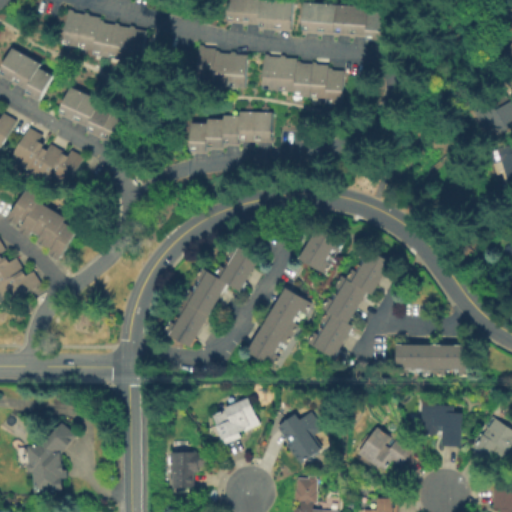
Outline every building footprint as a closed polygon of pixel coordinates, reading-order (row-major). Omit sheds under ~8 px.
[(275,0),(291,1),(288,31),(280,30),(279,32),(277,32),(274,32),(274,30),(264,29),(263,31),(258,31),(259,27),(257,27),(257,24),(249,24),(246,25),(242,26),(243,23),(233,22),(231,24),(227,24),(227,20),(224,20),(224,16),(223,15),(223,11),(222,11),(224,0),(275,0)] [(298,26),(298,21),(301,2),(367,7),(367,11),(390,13),(389,37),(374,36),(373,39),(369,44),(365,43),(365,39),(364,39),(364,36),(355,36),(352,38),(349,38),(349,36),(339,35),(337,37),(334,37),(334,35),(323,34),(321,36),(318,36),(317,33),(307,33),(305,34),(302,35),(302,30),(300,30),(300,26),(298,26)] [(60,31),(68,9),(72,9),(73,12),(83,13),(83,12),(88,12),(89,15),(100,17),(100,19),(103,19),(105,22),(114,24),(114,22),(118,23),(120,26),(129,27),(130,25),(135,26),(135,28),(146,30),(139,63),(129,62),(130,58),(121,57),(120,59),(113,57),(114,53),(108,52),(106,58),(96,56),(96,51),(84,49),(59,43),(60,32),(60,31)] [(511,65),(503,62),(511,40),(511,65)] [(199,44),(204,45),(205,47),(216,48),(216,50),(219,50),(220,52),(230,53),(231,51),(235,51),(236,53),(248,54),(244,88),(215,86),(215,81),(205,80),(205,76),(193,75),(199,44)] [(49,74),(34,101),(23,95),(25,91),(14,84),(16,81),(10,78),(7,82),(0,77),(0,61),(9,47),(38,63),(36,66),(49,74)] [(259,85),(259,77),(265,54),(268,54),(270,56),(280,57),(280,55),(285,55),(286,57),(297,58),(297,61),(300,61),(301,63),(312,63),(312,61),(316,62),(317,64),(329,65),(329,67),(332,67),(333,69),(344,70),(341,103),(324,102),(324,99),(292,96),(292,92),(260,89),(261,85),(259,85)] [(123,116),(110,142),(103,138),(105,134),(99,131),(96,136),(85,130),(86,127),(72,122),(74,117),(70,114),(68,119),(58,115),(59,111),(55,108),(67,85),(95,99),(93,102),(123,116)] [(511,129),(492,139),(477,111),(493,103),(496,109),(511,100),(511,129)] [(225,148),(224,148),(224,150),(212,149),(209,151),(208,152),(208,153),(195,153),(193,156),(190,156),(189,151),(187,151),(187,147),(186,147),(185,142),(188,123),(204,123),(204,119),(220,119),(220,115),(237,116),(237,111),(269,112),(267,142),(259,142),(256,144),(254,145),(254,142),(243,142),(240,144),(240,145),(227,145),(225,148)] [(0,117),(3,112),(17,120),(0,148),(0,117)] [(9,155),(29,127),(43,135),(39,140),(45,144),(43,147),(48,149),(51,144),(63,150),(62,152),(68,155),(71,150),(83,157),(68,186),(64,183),(61,188),(58,188),(45,181),(44,180),(43,179),(41,182),(36,183),(23,175),(24,172),(14,166),(13,159),(14,157),(9,155)] [(511,196),(504,199),(499,183),(504,181),(500,170),(495,172),(488,151),(511,143),(511,196)] [(60,255),(78,223),(22,190),(4,222),(60,255)] [(315,227),(341,243),(335,254),(331,251),(324,262),(328,265),(322,276),(295,260),(315,227)] [(0,238),(1,238),(9,251),(5,254),(10,263),(19,257),(27,270),(33,266),(45,285),(13,306),(3,290),(0,291),(0,238)] [(257,261),(237,294),(225,286),(187,350),(161,334),(168,323),(172,325),(178,314),(174,312),(186,291),(190,294),(197,282),(193,280),(200,269),(212,277),(217,267),(222,270),(229,259),(224,256),(230,246),(257,261)] [(366,247),(393,263),(374,295),(369,292),(350,323),(355,326),(333,361),(305,344),(313,330),(320,334),(326,324),(320,320),(326,311),(320,308),(327,297),(331,299),(334,293),(337,294),(340,289),(336,287),(343,276),(347,278),(353,269),(357,271),(363,260),(360,258),(366,247)] [(282,287),(309,303),(303,313),(300,311),(293,323),(298,327),(286,347),(280,342),(273,353),(280,357),(272,369),(243,353),(282,287)] [(394,345),(470,346),(469,376),(457,376),(458,371),(445,371),(445,376),(421,375),(421,371),(408,371),(408,376),(394,376),(394,345)] [(214,416),(228,410),(227,408),(250,398),(262,425),(242,434),(243,437),(227,444),(214,416)] [(424,403),(456,406),(455,412),(464,412),(461,447),(442,445),(443,431),(438,431),(438,436),(421,434),(422,423),(430,423),(430,415),(423,414),(424,403)] [(297,414),(302,420),(313,411),(320,421),(317,423),(323,430),(314,437),(323,449),(302,464),(288,444),(290,442),(279,427),(297,414)] [(492,416),(511,428),(511,461),(495,451),(491,457),(476,448),(488,428),(486,427),(492,416)] [(65,421),(81,434),(66,453),(67,467),(71,467),(72,477),(68,477),(69,487),(67,488),(67,490),(39,493),(38,471),(35,471),(32,468),(32,464),(34,462),(32,445),(46,444),(65,421)] [(413,451),(403,466),(394,459),(386,471),(361,453),(379,427),(393,436),(387,445),(391,448),(397,439),(413,451)] [(172,452),(197,451),(197,453),(209,453),(209,463),(208,463),(209,467),(200,468),(200,472),(195,472),(196,488),(176,488),(175,472),(173,472),(172,452)] [(299,478),(309,478),(310,476),(318,477),(318,479),(319,479),(319,491),(320,491),(319,503),(315,503),(315,510),(341,511),(296,511),(297,508),(302,508),(303,502),(296,502),(297,489),(298,489),(299,478)] [(494,487),(511,487),(511,511),(501,511),(501,508),(494,508),(494,487)] [(380,498),(395,498),(395,511),(366,511),(367,509),(379,510),(380,498)]
